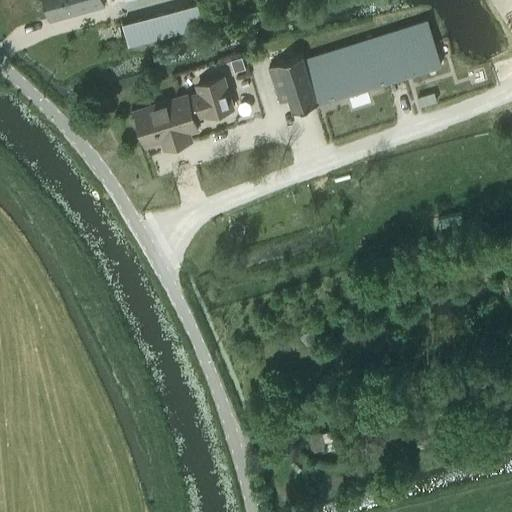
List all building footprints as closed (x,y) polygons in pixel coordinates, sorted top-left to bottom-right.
[(45,0),(51,20),(105,4),(104,0),(116,0),(117,4),(129,0),(45,0)] [(195,5),(170,11),(175,30),(200,23),(195,5)] [(146,17),(124,23),(124,24),(129,44),(151,39),(146,17)] [(294,111),(355,92),(442,64),(427,18),(321,51),(318,42),(301,48),(304,56),(278,64),(279,65),(270,67),(282,102),(290,100),(294,111)] [(136,112),(147,146),(176,137),(179,144),(192,140),(189,133),(198,130),(194,119),(207,115),(208,117),(233,109),(223,78),(198,86),(201,93),(188,97),(187,96),(136,112)] [(373,297),(375,307),(389,305),(387,295),(373,297)]
